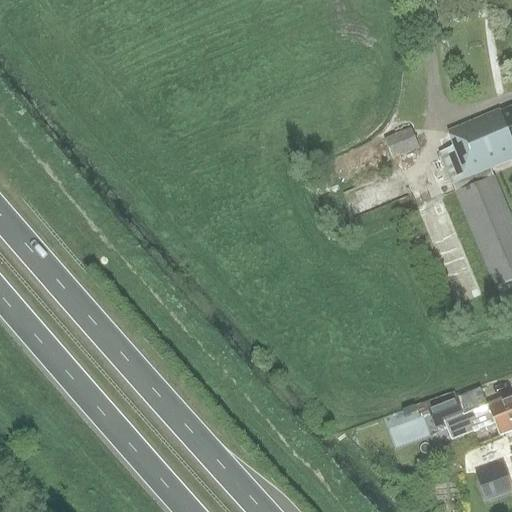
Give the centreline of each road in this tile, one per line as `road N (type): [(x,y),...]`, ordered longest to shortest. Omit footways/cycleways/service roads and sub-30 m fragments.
road 1 (trunk): [(263,511),(0,215)]
road 2 (trunk): [(0,294),(190,511)]
